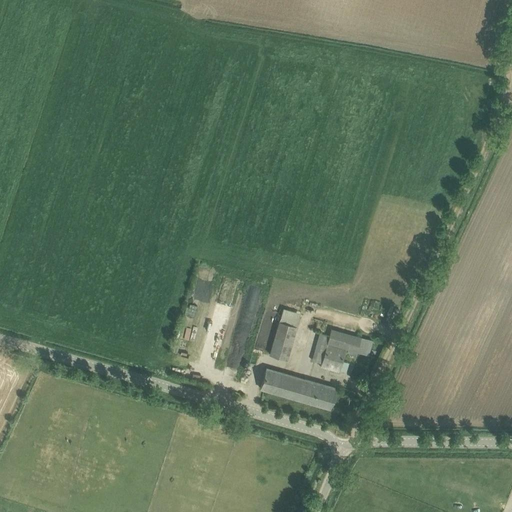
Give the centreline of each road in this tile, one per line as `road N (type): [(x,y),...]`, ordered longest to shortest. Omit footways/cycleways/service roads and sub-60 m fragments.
road 1 (track): [(356,443),(354,430),(494,119),(511,57)]
road 2 (unclassified): [(336,448),(312,429),(0,342)]
road 3 (unclassified): [(336,448),(511,443)]
